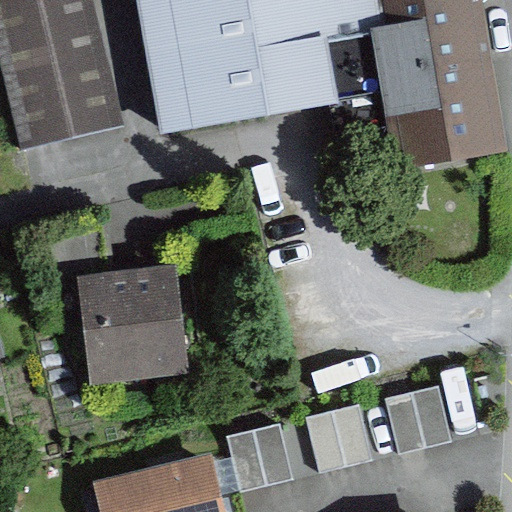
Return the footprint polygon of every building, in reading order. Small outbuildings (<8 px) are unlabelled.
[(90,0),(23,0),(0,5),(0,72),(19,157),(120,134),(90,0)] [(117,0),(143,146),(321,115),(310,50),(351,43),(365,124),(377,122),(386,172),(494,153),(467,0),(117,0)] [(63,246),(69,269),(100,261),(95,239),(63,246)] [(178,269),(80,279),(90,377),(188,367),(178,269)] [(442,387),(414,395),(429,447),(457,439),(442,387)] [(414,395),(388,403),(403,454),(429,447),(414,395)] [(359,404),(334,411),(350,466),(375,459),(359,404)] [(334,411),(306,419),(322,474),(350,466),(334,411)] [(282,422),(256,430),(271,483),(298,476),(282,422)] [(256,430),(228,438),(244,491),(271,483),(256,430)] [(228,511),(212,443),(95,472),(104,511),(228,511)]
